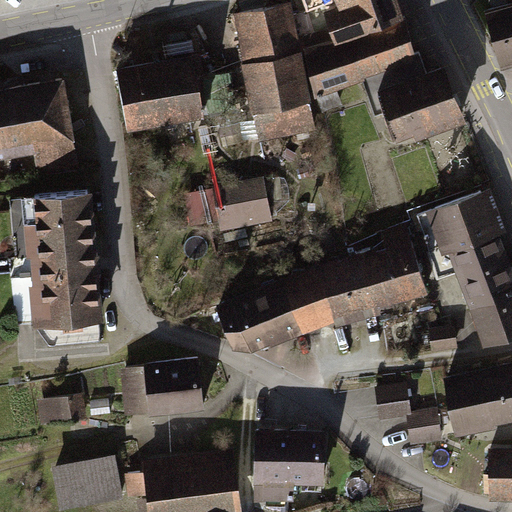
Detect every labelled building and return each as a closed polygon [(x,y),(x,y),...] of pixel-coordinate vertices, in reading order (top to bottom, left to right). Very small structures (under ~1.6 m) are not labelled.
[(390,0),(326,0),(334,24),(296,37),(310,93),(408,58),(390,0)] [(252,132),(307,121),(282,1),(227,12),(252,132)] [(511,4),(486,12),(503,68),(511,65),(511,4)] [(182,52),(107,64),(117,127),(192,115),(182,52)] [(435,61),(367,83),(385,139),(453,117),(435,61)] [(53,76),(0,85),(0,155),(28,150),(33,170),(69,164),(53,76)] [(268,220),(258,174),(207,185),(208,192),(188,196),(195,224),(217,219),(219,231),(268,220)] [(486,182),(420,204),(435,250),(446,247),(478,344),(511,332),(511,282),(491,220),(498,218),(486,182)] [(84,188),(11,193),(19,322),(92,318),(84,188)] [(421,292),(401,233),(208,299),(225,347),(237,342),(241,354),(421,292)] [(448,323),(426,327),(429,350),(452,346),(448,323)] [(194,407),(190,355),(134,359),(134,366),(116,367),(119,413),(194,407)] [(511,371),(508,356),(436,375),(452,435),(511,418),(511,371)] [(402,378),(370,384),(377,421),(401,417),(405,440),(437,435),(432,405),(407,409),(402,378)] [(82,394),(53,397),(56,421),(84,418),(82,394)] [(316,428),(248,429),(249,500),(286,500),(286,483),(317,483),(316,428)] [(213,511),(234,509),(225,446),(134,459),(136,472),(123,474),(128,511),(213,511)] [(511,447),(483,447),(482,497),(511,497),(511,447)] [(113,450),(44,461),(52,509),(121,497),(113,450)]
